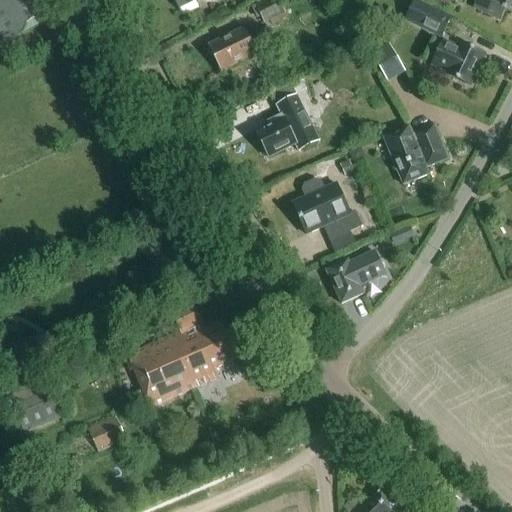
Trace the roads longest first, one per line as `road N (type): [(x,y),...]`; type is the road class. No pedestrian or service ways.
road 1 (tertiary): [(321,371),(280,320),(86,0)]
road 2 (residential): [(321,371),(401,296),(511,112)]
road 3 (tertiary): [(464,511),(349,404)]
road 4 (track): [(199,511),(317,448)]
